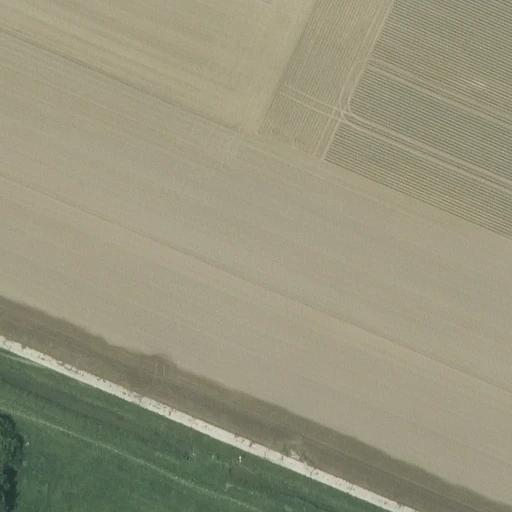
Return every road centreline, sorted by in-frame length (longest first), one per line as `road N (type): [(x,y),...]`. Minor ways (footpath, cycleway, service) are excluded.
road 1 (track): [(0,347),(383,511)]
road 2 (unknown): [(243,511),(0,408)]
